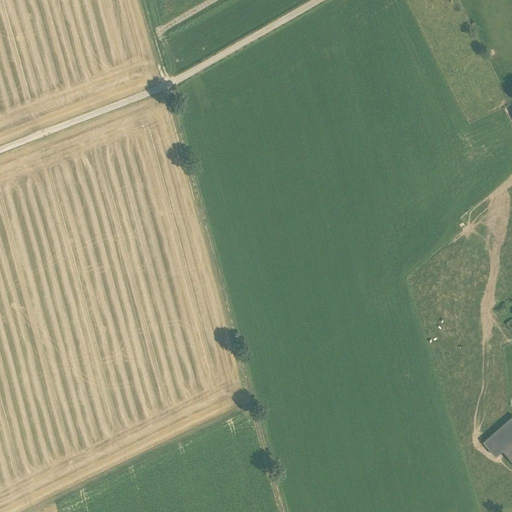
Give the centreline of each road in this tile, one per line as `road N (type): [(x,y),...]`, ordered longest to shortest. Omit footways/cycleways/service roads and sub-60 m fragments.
road 1 (track): [(282,511),(141,0)]
road 2 (track): [(319,0),(165,87),(0,151)]
road 3 (track): [(252,403),(30,511)]
